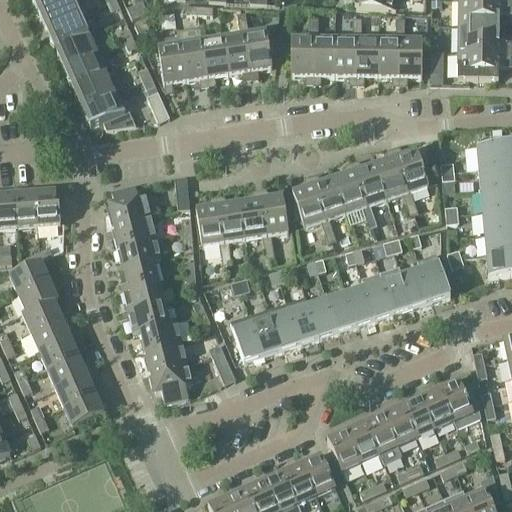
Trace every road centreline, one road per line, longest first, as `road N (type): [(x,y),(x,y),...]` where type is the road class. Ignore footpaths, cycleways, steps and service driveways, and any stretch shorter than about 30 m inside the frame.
road 1 (residential): [(79,154),(278,124),(511,114)]
road 2 (residential): [(151,438),(98,321),(79,154)]
road 3 (residential): [(320,373),(367,392),(455,352),(462,334),(511,324)]
road 4 (residential): [(175,491),(303,436),(320,373)]
road 5 (residential): [(151,438),(320,373)]
